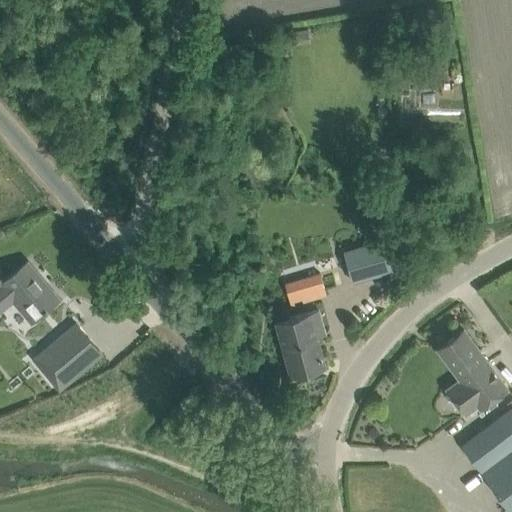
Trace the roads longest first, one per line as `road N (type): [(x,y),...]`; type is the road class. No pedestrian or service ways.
road 1 (tertiary): [(511,246),(428,296),(380,340),(340,401),(326,450)]
road 2 (unclassified): [(130,275),(186,0)]
road 3 (unclassified): [(326,450),(271,432),(130,275)]
road 4 (unclassified): [(130,275),(0,120)]
